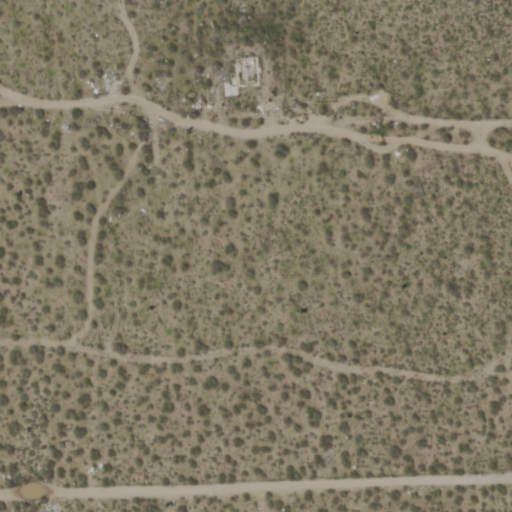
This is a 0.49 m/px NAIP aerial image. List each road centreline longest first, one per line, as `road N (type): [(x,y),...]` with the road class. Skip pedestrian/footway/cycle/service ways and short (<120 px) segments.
road 1 (residential): [(0,91),(53,106),(129,97),(190,124),(239,134),(314,130),(339,104),(358,98),(436,124),(511,124)]
road 2 (residential): [(0,493),(511,477)]
